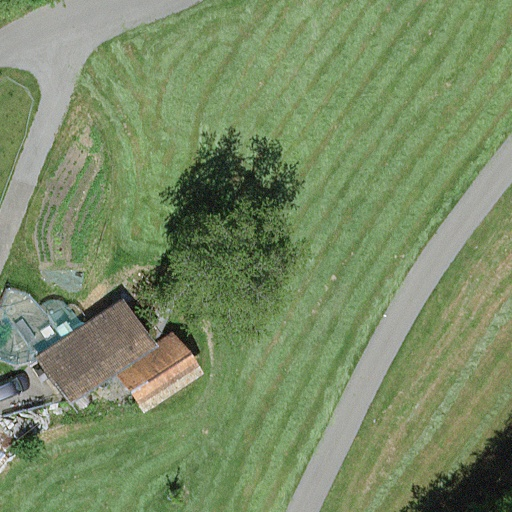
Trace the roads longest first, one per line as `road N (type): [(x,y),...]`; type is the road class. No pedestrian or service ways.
road 1 (unclassified): [(511,162),(449,238),(300,511)]
road 2 (unclassified): [(0,49),(131,0)]
